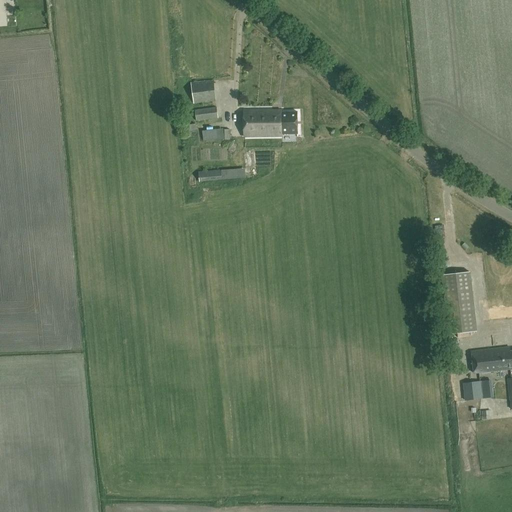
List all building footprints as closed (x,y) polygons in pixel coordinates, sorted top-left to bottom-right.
[(193,104),(216,100),(213,81),(191,84),(193,104)] [(196,121),(218,118),(216,107),(195,110),(196,121)] [(281,134),(297,134),(297,112),(281,112),(281,110),(243,110),(243,136),(281,136),(281,134)] [(224,139),(230,140),(230,130),(223,129),(202,131),(203,141),(224,139)] [(199,182),(246,177),(244,168),(221,170),(199,172),(199,182)] [(470,272),(442,275),(448,335),(476,332),(470,272)] [(474,374),(511,369),(510,362),(511,361),(511,351),(510,351),(510,347),(471,352),(474,374)] [(465,400),(482,398),(480,381),(463,383),(465,400)]
